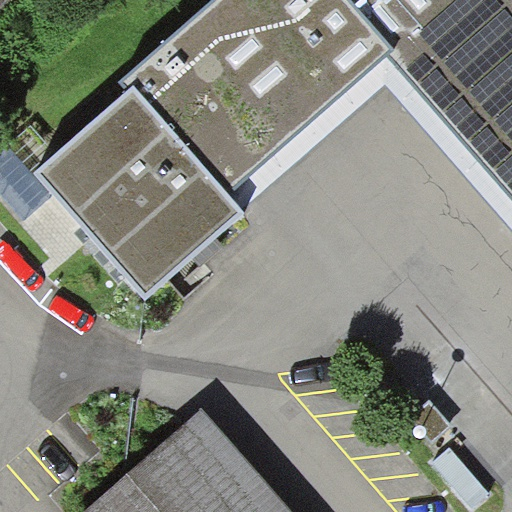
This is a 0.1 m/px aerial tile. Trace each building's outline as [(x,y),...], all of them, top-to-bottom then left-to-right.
[(0,0),(0,16),(19,0),(0,0)] [(391,56),(511,193),(511,0),(230,0),(124,93),(131,100),(40,180),(147,301),(207,249),(240,220),(224,202),(391,56)] [(434,401),(411,420),(433,447),(456,429),(434,401)] [(292,511),(204,412),(88,511),(292,511)] [(451,451),(434,465),(472,509),(489,494),(451,451)]
